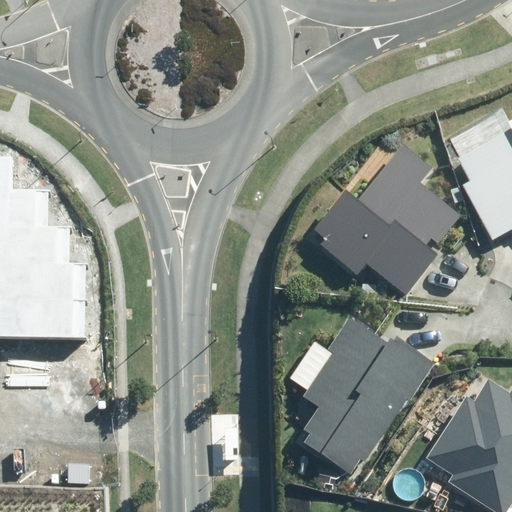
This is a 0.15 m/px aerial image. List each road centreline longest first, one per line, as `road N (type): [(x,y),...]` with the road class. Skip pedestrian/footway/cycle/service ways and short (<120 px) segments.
road 1 (secondary): [(190,511),(178,261)]
road 2 (secondary): [(178,261),(124,137)]
road 3 (residential): [(393,24),(335,63),(278,83)]
road 4 (residential): [(269,0),(393,24)]
